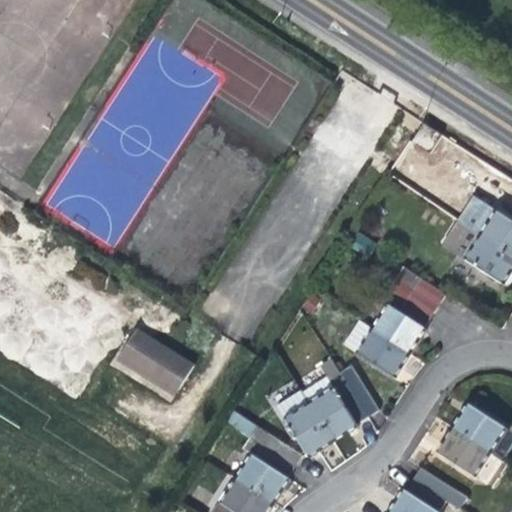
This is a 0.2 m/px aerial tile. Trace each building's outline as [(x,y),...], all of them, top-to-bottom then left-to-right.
[(431,155),(443,136),(424,124),(412,143),(431,155)] [(511,220),(495,210),(480,235),(511,255),(511,220)] [(511,273),(511,255),(480,235),(458,221),(442,245),(505,285),(511,273)] [(97,285),(102,272),(77,263),(72,275),(97,285)] [(403,267),(396,279),(414,291),(438,307),(446,295),(403,267)] [(414,291),(396,279),(381,301),(387,304),(372,329),(412,355),(425,335),(428,330),(424,328),(432,317),(438,307),(414,291)] [(402,369),(412,355),(372,329),(356,354),(395,379),(402,369)] [(139,331),(121,358),(151,377),(148,382),(159,389),(162,384),(178,394),(195,368),(139,331)] [(118,363),(148,382),(151,377),(121,358),(118,363)] [(351,366),(341,373),(370,417),(379,410),(351,366)] [(357,425),(370,417),(341,373),(329,380),(333,387),(309,402),(335,443),(354,432),(359,428),(357,425)] [(174,399),(178,394),(162,384),(159,389),(174,399)] [(327,448),(335,443),(309,402),(284,418),(309,459),(327,448)] [(469,403),(452,428),(491,453),(508,428),(489,416),(469,403)] [(258,427),(251,437),(297,466),(304,455),(258,427)] [(474,479),(491,453),(452,428),(444,441),(436,453),(474,479)] [(289,478),(297,466),(251,437),(243,450),(251,455),(236,480),(275,505),(284,491),(291,480),(289,478)] [(400,471),(414,479),(447,501),(454,490),(408,460),(400,471)] [(440,511),(447,501),(414,479),(407,490),(403,488),(396,499),(392,506),(401,511),(440,511)] [(270,511),(275,505),(236,480),(220,504),(233,511),(270,511)]
